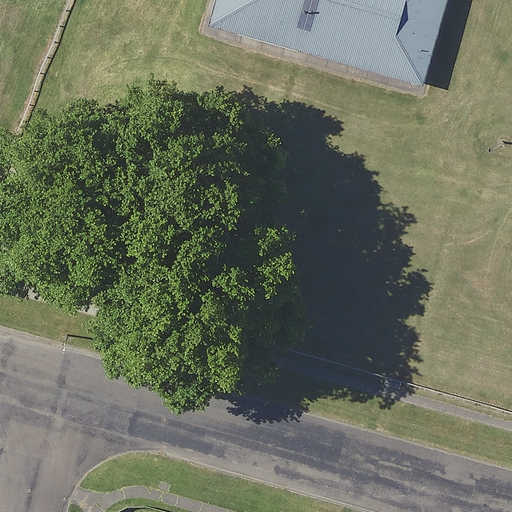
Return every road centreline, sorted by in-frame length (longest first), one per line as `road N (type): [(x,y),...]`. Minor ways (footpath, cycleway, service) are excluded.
road 1 (residential): [(64,384),(511,511)]
road 2 (residential): [(26,511),(64,384)]
